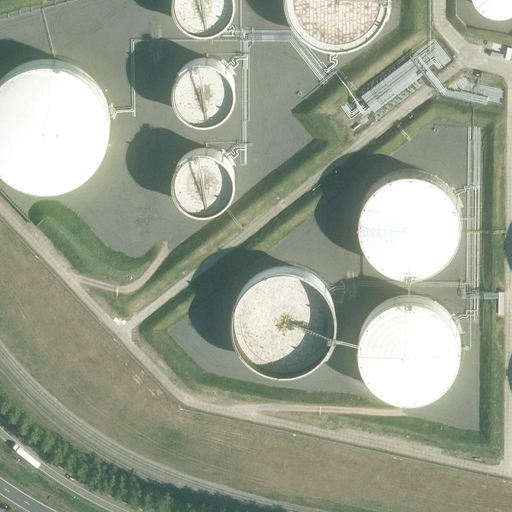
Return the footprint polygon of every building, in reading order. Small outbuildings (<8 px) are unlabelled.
[(172,0),(173,0),(173,2),(173,3),(174,5),(174,7),(175,9),(176,11),(177,13),(178,14),(179,17),(181,19),(182,20),(184,22),(186,23),(187,24),(189,25),(191,26),(194,28),(196,28),(198,29),(200,29),(202,29),(205,30),(207,29),(209,29),(212,29),(213,28),(215,28),(217,27),(219,26),(221,25),(223,24),(225,22),(227,20),(228,19),(229,18),(230,16),(232,15),(233,13),(234,11),(234,10),(235,8),(235,7),(236,5),(236,3),(236,1),(236,0),(172,0)] [(285,0),(286,3),(287,5),(288,9),(289,11),(291,15),(292,18),(294,20),(296,24),(298,26),(300,28),(303,30),(305,32),(308,34),(310,36),(313,38),(317,39),(319,40),(323,42),(325,42),(329,43),(332,44),(336,44),(338,44),(342,44),(345,44),(349,43),(351,42),(355,41),(358,40),(360,39),(364,38),(367,36),(369,34),(371,33),(374,30),(377,28),(379,26),(381,24),(382,22),(383,20),(385,17),(386,15),(387,13),(388,11),(389,9),(389,8),(390,6),(391,4),(391,3),(391,0),(285,0)] [(511,0),(476,0),(478,2),(480,3),(481,5),(483,6),(486,8),(487,9),(489,9),(492,10),(495,11),(496,11),(498,11),(500,11),(502,11),(505,11),(507,10),(509,10),(511,9),(511,8),(511,0)] [(420,45),(420,57),(444,57),(444,45),(420,45)] [(231,70),(230,69),(229,67),(227,65),(225,63),(224,62),(223,62),(220,60),(218,59),(215,57),(213,57),(211,56),(208,56),(205,56),(203,56),(200,56),(198,56),(195,57),(192,58),(190,59),(188,61),(186,62),(184,64),(181,66),(180,68),(178,70),(177,72),(175,75),(175,77),(174,79),(174,80),(174,81),(173,83),(173,86),(173,88),(173,89),(173,91),(173,93),(174,95),(174,97),(174,98),(175,100),(176,101),(177,103),(178,106),(180,107),(181,109),(183,111),(185,112),(186,114),(189,115),(191,116),(192,117),(194,118),(196,118),(199,119),(201,119),(203,119),(205,119),(207,119),(210,119),(212,118),(214,118),(217,117),(219,116),(221,115),(222,114),(224,113),(226,111),(228,110),(229,108),(231,106),(232,104),(233,102),(234,100),(234,99),(235,97),(235,96),(236,94),(236,93),(236,91),(236,89),(236,88),(236,86),(236,84),(236,82),(235,79),(235,77),(234,75),(233,74),(232,72),(231,70)] [(0,164),(1,165),(4,168),(7,171),(10,173),(12,175),(14,176),(17,177),(19,179),(23,180),(26,181),(28,182),(33,183),(35,184),(38,184),(41,185),(45,185),(48,185),(51,185),(54,185),(56,184),(59,184),(63,183),(67,182),(70,181),(74,179),(76,178),(80,176),(83,174),(85,172),(87,171),(89,169),(91,167),(93,165),(96,162),(98,159),(99,157),(102,153),(103,151),(104,148),(105,147),(106,144),(107,142),(108,139),(108,136),(109,134),(109,132),(109,131),(110,128),(110,125),(110,122),(110,119),(110,117),(109,114),(109,111),(108,108),(108,105),(107,103),(106,100),(105,97),(104,95),(102,92),(100,89),(99,86),(97,84),(95,82),(93,80),(91,78),(89,76),(87,74),(85,72),(83,70),(80,69),(78,67),(76,66),(73,65),(70,64),(68,63),(65,62),(62,61),(58,60),(55,60),(53,59),(50,59),(47,59),(44,59),(41,59),(39,60),(34,60),(32,61),(29,62),(26,63),(23,64),(21,65),(18,66),(16,67),(13,69),(11,70),(9,72),(7,74),(4,75),(1,78),(0,79),(0,164)] [(232,163),(231,161),(230,159),(228,157),(226,154),(224,153),(223,152),(222,151),(219,150),(218,149),(215,148),(212,147),(210,146),(207,146),(204,146),(201,146),(199,146),(197,147),(194,148),(191,149),(189,150),(186,152),(185,153),(182,155),(181,156),(180,158),(179,159),(178,159),(177,161),(176,164),(175,166),(174,168),(174,169),(173,171),(173,173),(173,175),(173,176),(173,179),(173,181),(173,183),(174,185),(174,188),(176,191),(177,193),(178,194),(179,196),(180,198),(182,200),(183,201),(185,202),(186,204),(187,204),(189,205),(191,206),(194,207),(196,208),(198,209),(200,209),(203,209),(205,209),(207,209),(209,209),(211,208),(213,208),(215,207),(217,206),(219,206),(221,204),(223,203),(224,202),(225,201),(227,200),(228,198),(230,197),(231,194),(233,192),(233,190),(234,188),(235,186),(235,184),(236,182),(236,181),(236,179),(236,178),(236,176),(236,174),(236,173),(235,171),(235,169),(234,167),(233,165),(233,164),(232,163)] [(461,222),(461,219),(461,216),(461,214),(460,211),(460,209),(459,206),(459,204),(458,202),(457,199),(456,197),(455,195),(453,192),(452,190),(450,188),(449,186),(447,184),(445,182),(443,181),(441,179),(439,177),(437,176),(436,175),(434,174),(431,173),(429,172),(427,171),(424,170),(422,170),(419,169),(417,169),(414,168),(412,168),(409,168),(407,168),(404,169),(401,169),(399,169),(396,170),(394,171),(392,172),(389,172),(387,174),(385,175),(383,176),(380,178),(377,180),(375,182),(374,183),(372,185),(370,187),(369,189),(367,191),(366,193),(365,196),(363,198),(362,200),(362,201),(361,204),(360,206),(360,209),(359,211),(359,214),(359,216),(359,219),(359,222),(359,224),(359,227),(360,229),(360,232),(361,234),(362,236),(363,239),(364,241),(365,243),(366,246),(368,248),(368,249),(370,251),(371,253),(373,255),(375,257),(377,258),(379,260),(381,261),(383,263),(385,264),(388,265),(390,266),(392,267),(394,268),(396,268),(398,269),(401,270),(403,270),(407,270),(410,270),(412,270),(415,270),(417,270),(420,269),(422,269),(425,268),(429,267),(431,266),(433,265),(435,263),(438,262),(440,261),(442,259),(444,257),(446,256),(447,254),(449,252),(451,250),(452,248),(453,246),(455,244),(456,241),(457,239),(458,235),(459,234),(459,232),(460,229),(460,227),(461,224),(461,222)] [(337,319),(337,316),(337,313),(337,311),(337,308),(336,306),(335,302),(334,299),(333,297),(332,295),(331,292),(330,290),(328,287),(326,285),(325,283),(323,281),(321,279),(319,277),(317,275),(315,274),(313,272),(311,271),(309,270),(306,269),(304,268),(302,267),(299,266),(297,265),(294,265),(292,264),(289,264),(286,264),(284,264),(281,264),(277,264),(274,265),(271,265),(269,266),(266,267),(264,268),(261,269),(259,270),(257,272),(255,273),(253,275),(251,276),(248,279),(247,280),(245,282),(243,284),(242,286),(240,288),(239,290),(238,292),(237,295),(235,297),(235,299),(234,302),(233,304),(233,307),(232,309),(232,312),(232,315),(232,317),(232,320),(232,322),(232,325),(233,327),(233,330),(234,332),(235,335),(236,337),(237,340),(238,342),(240,344),(241,346),(242,348),(244,350),(246,352),(248,354),(249,356),(251,358),(255,360),(258,362),(260,363),(262,364),(265,366),(267,366),(270,367),(272,368),(275,368),(277,369),(280,369),(282,369),(285,369),(288,369),(290,369),(293,369),(295,368),(298,368),(300,367),(303,366),(305,365),(308,364),(310,363),(312,362),(314,360),(316,359),(318,357),(320,355),(322,353),(324,352),(326,350),(327,348),(329,345),(330,343),(331,341),(332,339),(333,336),(334,334),(335,331),(336,329),(336,326),(337,324),(337,321),(337,319)] [(460,343),(460,341),(460,338),(460,336),(459,333),(458,331),(458,328),(457,326),(456,324),(454,321),(453,319),(452,317),(450,314),(448,312),(446,310),(444,308),(442,306),(440,305),(438,303),(436,302),(435,301),(433,300),(431,299),(428,298),(426,297),(423,296),(421,296),(418,295),(416,295),(413,294),(411,294),(408,294),(406,294),(403,295),(401,295),(398,295),(396,296),(392,297),(390,298),(387,299),(384,301),(382,302),(380,304),(377,305),(376,307),(374,309),(372,310),(370,312),(369,313),(368,315),(366,317),(365,320),(364,322),(363,324),(362,327),(361,329),(360,331),(359,334),(359,336),(358,339),(358,341),(358,344),(358,347),(358,349),(358,352),(359,354),(359,357),(360,359),(360,362),(361,364),(362,366),(363,369),(365,371),(366,373),(367,375),(369,377),(371,379),(373,382),(374,383),(376,385),(378,386),(380,388),(382,389),(384,390),(387,392),(389,393),(391,394),(394,394),(396,395),(399,396),(401,396),(404,397),(406,397),(409,397),(412,397),(414,397),(417,396),(419,396),(422,395),(424,395),(427,394),(429,393),(431,392),(434,391),(436,389),(438,388),(440,387),(442,385),(444,383),(446,382),(448,380),(449,378),(451,376),(452,374),(454,371),(455,369),(456,367),(457,364),(458,362),(459,360),(459,357),(460,355),(460,352),(460,350),(460,348),(460,346),(460,343)]
